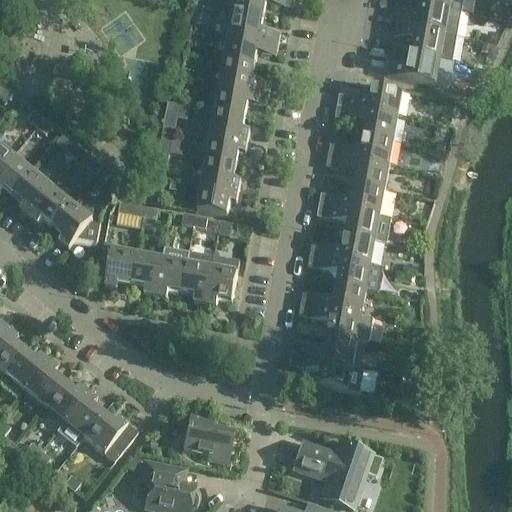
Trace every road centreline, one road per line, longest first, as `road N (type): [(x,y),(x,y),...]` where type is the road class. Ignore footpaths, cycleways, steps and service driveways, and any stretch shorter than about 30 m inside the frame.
road 1 (residential): [(262,402),(329,55),(351,23),(355,0)]
road 2 (residential): [(0,256),(152,380),(262,402)]
